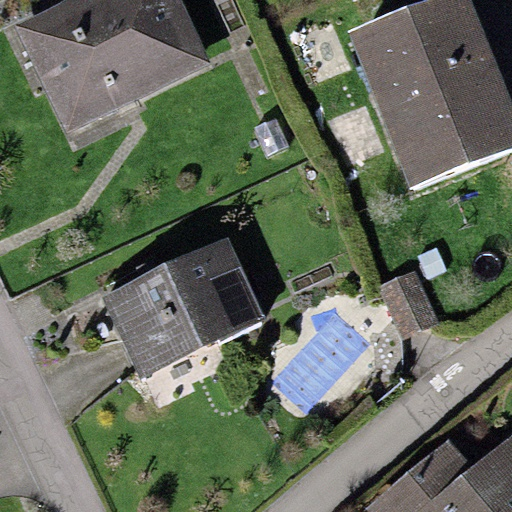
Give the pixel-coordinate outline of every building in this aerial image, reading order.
[(177,0),(63,0),(15,24),(69,134),(210,64),(177,0)] [(511,102),(470,0),(422,0),(347,30),(411,186),(511,145),(511,102)] [(228,236),(101,296),(140,378),(267,318),(228,236)] [(415,271),(378,287),(402,340),(439,323),(415,271)] [(447,440),(366,508),(368,511),(511,511),(511,438),(473,471),(447,440)]
